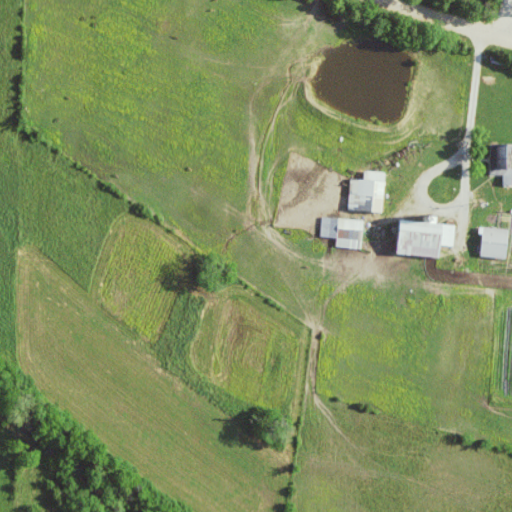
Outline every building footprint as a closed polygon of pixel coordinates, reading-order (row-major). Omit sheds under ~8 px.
[(507,178),(505,186),(511,187),(511,171),(511,164),(511,160),(502,159),(500,172),(496,171),(496,176),(507,178)] [(387,214),(389,174),(367,173),(367,181),(352,180),(350,212),(387,214)] [(341,219),(323,219),(322,239),(340,240),(341,219)] [(363,250),(364,221),(341,221),(340,249),(363,250)] [(457,249),(458,226),(400,222),(397,256),(445,260),(446,248),(457,249)] [(511,244),(511,230),(486,230),(484,259),(511,260),(511,244)]
